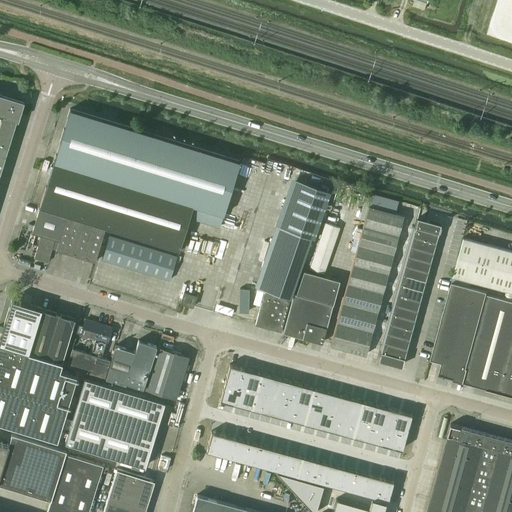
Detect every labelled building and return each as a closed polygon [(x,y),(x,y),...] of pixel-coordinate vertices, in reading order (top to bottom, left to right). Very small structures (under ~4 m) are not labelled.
[(0,171),(21,102),(0,95),(0,171)] [(239,161),(70,109),(40,207),(179,249),(192,205),(223,214),(239,161)] [(299,180),(285,175),(281,173),(277,185),(274,192),(293,199),(299,180)] [(301,181),(285,228),(314,238),(330,191),(301,181)] [(403,215),(368,205),(330,345),(365,354),(403,215)] [(105,228),(39,207),(32,232),(41,235),(34,258),(48,262),(52,248),(56,249),(56,250),(95,261),(105,228)] [(413,235),(436,242),(440,226),(417,220),(413,235)] [(325,222),(310,268),(324,273),(339,227),(325,222)] [(169,280),(177,256),(109,235),(102,259),(169,280)] [(410,245),(433,251),(436,242),(413,235),(410,245)] [(461,245),(453,276),(506,291),(504,298),(511,299),(511,249),(463,237),(461,245)] [(410,245),(407,255),(430,261),(433,251),(410,245)] [(407,255),(405,264),(428,271),(430,261),(407,255)] [(428,271),(405,264),(402,274),(425,280),(428,271)] [(293,293),(283,332),(296,336),(313,340),(322,343),(332,304),(339,280),(303,270),(295,294),(293,293)] [(402,274),(399,284),(422,290),(425,280),(402,274)] [(437,333),(431,358),(442,361),(439,373),(450,376),(454,377),(453,378),(463,381),(464,381),(487,293),(488,291),(452,281),(437,333)] [(422,290),(399,284),(397,293),(420,300),(422,290)] [(196,296),(184,292),(180,303),(192,307),(196,296)] [(290,299),(264,292),(255,324),(281,331),(290,299)] [(397,293),(394,303),(417,309),(420,300),(397,293)] [(487,293),(464,381),(476,384),(511,393),(511,299),(504,298),(487,293)] [(10,305),(0,337),(0,345),(28,354),(61,364),(75,318),(42,308),(12,299),(10,305)] [(394,303),(391,313),(414,319),(417,309),(394,303)] [(389,322),(412,329),(414,319),(391,313),(389,322)] [(106,342),(107,342),(112,327),(85,319),(83,325),(79,324),(76,332),(80,334),(98,340),(98,339),(106,342)] [(409,338),(412,329),(389,322),(386,332),(409,338)] [(409,338),(386,332),(379,358),(402,364),(409,338)] [(67,366),(105,378),(105,377),(110,359),(101,357),(106,342),(98,339),(98,340),(98,342),(96,342),(92,354),(72,348),(67,366)] [(143,388),(156,346),(138,340),(135,351),(116,345),(111,360),(110,359),(105,377),(125,383),(125,382),(143,388)] [(0,422),(57,439),(61,425),(64,416),(68,404),(76,375),(59,370),(61,364),(28,354),(0,345),(0,422)] [(189,356),(158,346),(145,389),(176,398),(189,356)] [(229,364),(224,382),(240,386),(245,368),(229,364)] [(245,368),(240,386),(256,390),(261,373),(245,368)] [(261,373),(256,390),(267,393),(271,376),(261,373)] [(271,376),(267,393),(277,396),(282,378),(271,376)] [(64,416),(61,425),(69,427),(65,442),(131,462),(145,466),(155,432),(164,402),(84,377),(71,419),(64,416)] [(282,378),(277,396),(287,399),(292,381),(282,378)] [(292,381),(287,399),(298,402),(303,384),(292,381)] [(224,382),(220,399),(236,404),(240,386),(224,382)] [(303,384),(298,402),(309,405),(313,387),(303,384)] [(240,386),(236,404),(251,408),(256,390),(240,386)] [(313,387),(309,405),(321,408),(326,390),(313,387)] [(256,390),(251,408),(262,411),(267,393),(256,390)] [(326,390),(321,408),(333,411),(338,393),(326,390)] [(267,393),(262,411),(272,413),(277,396),(267,393)] [(338,393),(333,411),(345,415),(350,397),(338,393)] [(277,396),(272,413),(283,416),(287,399),(277,396)] [(350,397),(345,415),(357,418),(362,400),(350,397)] [(287,399),(283,416),(293,419),(298,402),(287,399)] [(362,400),(357,418),(370,421),(374,403),(362,400)] [(298,402),(293,419),(304,422),(309,405),(298,402)] [(374,403),(370,421),(382,424),(387,407),(374,403)] [(309,405),(304,422),(316,425),(321,408),(309,405)] [(387,407),(382,424),(394,428),(399,410),(387,407)] [(321,408),(316,425),(328,429),(333,411),(321,408)] [(399,410),(394,428),(406,431),(411,413),(399,410)] [(333,411),(328,429),(340,432),(345,415),(333,411)] [(345,415),(340,432),(353,435),(357,418),(345,415)] [(357,418),(353,435),(365,439),(370,421),(357,418)] [(370,421),(365,439),(377,442),(382,424),(370,421)] [(511,511),(511,439),(451,423),(426,511),(511,511)] [(382,424),(377,442),(389,445),(394,428),(382,424)] [(394,428),(389,445),(401,449),(406,431),(394,428)] [(211,431),(206,450),(219,454),(224,434),(211,431)] [(0,483),(51,499),(65,453),(66,449),(12,433),(8,444),(0,441),(0,483)] [(224,434),(219,454),(232,457),(237,438),(224,434)] [(237,438),(232,457),(245,461),(250,441),(237,438)] [(250,441),(245,461),(258,464),(263,445),(250,441)] [(263,445),(258,464),(271,468),(276,448),(263,445)] [(276,448),(271,468),(273,468),(284,471),(289,452),(276,448)] [(289,452),(284,471),(297,475),(302,455),(289,452)] [(51,499),(46,511),(87,511),(101,470),(103,464),(65,453),(51,499)] [(302,455),(297,475),(310,478),(315,459),(302,455)] [(315,459),(310,478),(323,482),(328,463),(315,459)] [(328,463),(323,482),(336,485),(341,466),(328,463)] [(341,466),(336,485),(349,489),(354,470),(341,466)] [(144,511),(154,480),(117,469),(103,511),(144,511)] [(354,470),(349,489),(362,492),(367,473),(354,470)] [(314,511),(323,484),(276,471),(313,511),(314,511)] [(367,473),(362,492),(375,496),(380,477),(367,473)] [(380,477),(375,496),(388,499),(393,480),(380,477)] [(262,511),(197,494),(191,511),(262,511)] [(355,504),(352,511),(381,511),(382,511),(385,501),(371,497),(368,508),(355,504)] [(336,498),(331,511),(352,511),(355,504),(336,498)]
